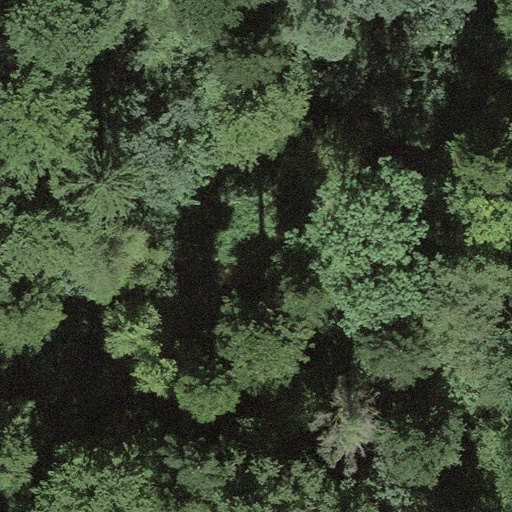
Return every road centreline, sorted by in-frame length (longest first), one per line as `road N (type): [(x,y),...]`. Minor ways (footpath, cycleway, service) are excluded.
road 1 (track): [(0,492),(169,308),(296,209),(511,84)]
road 2 (track): [(296,209),(374,0)]
